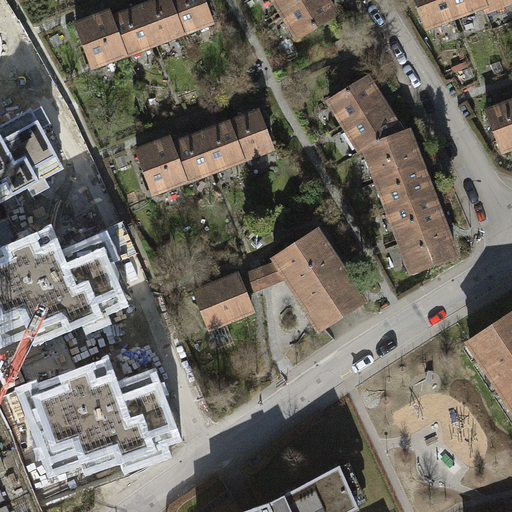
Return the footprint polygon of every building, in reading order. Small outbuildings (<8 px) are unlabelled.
[(159,0),(138,8),(151,43),(180,32),(167,0),(159,0)] [(167,0),(180,32),(208,21),(200,0),(167,0)] [(274,0),(284,13),(303,0),(274,0)] [(336,16),(325,0),(303,0),(284,13),(298,39),(336,16)] [(415,0),(426,27),(456,16),(449,0),(415,0)] [(449,0),(456,16),(484,5),(482,0),(449,0)] [(486,11),(511,1),(511,0),(482,0),(484,5),(486,11)] [(108,19),(121,54),(151,43),(138,8),(108,19)] [(121,54),(108,19),(106,13),(73,25),(88,66),(121,54)] [(345,125),(383,102),(368,78),(330,101),(345,125)] [(500,152),(511,147),(511,101),(485,112),(500,152)] [(383,102),(345,125),(359,150),(365,146),(403,132),(383,102)] [(227,123),(240,157),(268,147),(255,112),(227,123)] [(0,123),(0,203),(68,167),(41,118),(7,136),(0,123)] [(198,134),(211,168),(240,157),(227,123),(198,134)] [(377,178),(419,162),(407,131),(403,132),(365,146),(377,178)] [(168,145),(181,179),(211,168),(198,134),(168,145)] [(181,179),(168,145),(166,138),(133,151),(148,192),(181,179)] [(419,162),(377,178),(389,209),(431,194),(419,162)] [(401,239),(442,224),(431,194),(389,209),(401,239)] [(442,224),(401,239),(412,272),(454,257),(442,224)] [(54,227),(0,248),(0,323),(4,333),(31,322),(39,342),(128,305),(104,246),(68,261),(54,227)] [(282,275),(318,329),(359,302),(312,231),(271,258),(274,262),(282,275)] [(249,272),(238,277),(244,293),(268,282),(282,275),(274,262),(249,272)] [(208,328),(251,310),(244,293),(238,277),(236,274),(193,292),(208,328)] [(511,311),(466,342),(511,409),(511,311)] [(110,357),(29,387),(56,461),(83,452),(91,472),(182,439),(160,379),(123,392),(110,357)] [(356,511),(364,509),(345,468),(246,511),(356,511)]
